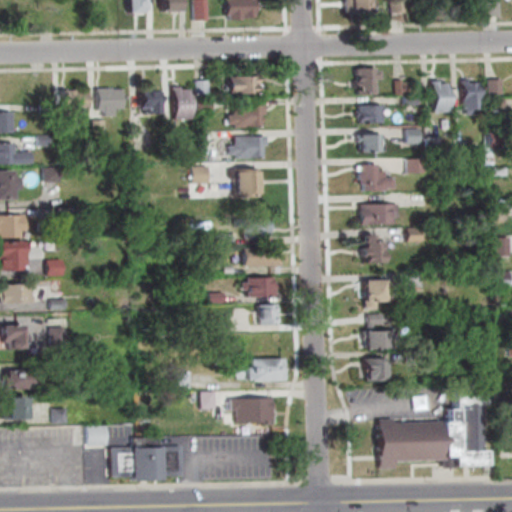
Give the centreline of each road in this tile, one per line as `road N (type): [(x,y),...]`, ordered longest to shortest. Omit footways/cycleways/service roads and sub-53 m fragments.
road 1 (residential): [(322,511),(303,0)]
road 2 (residential): [(511,42),(0,53)]
road 3 (secondary): [(511,498),(0,509)]
